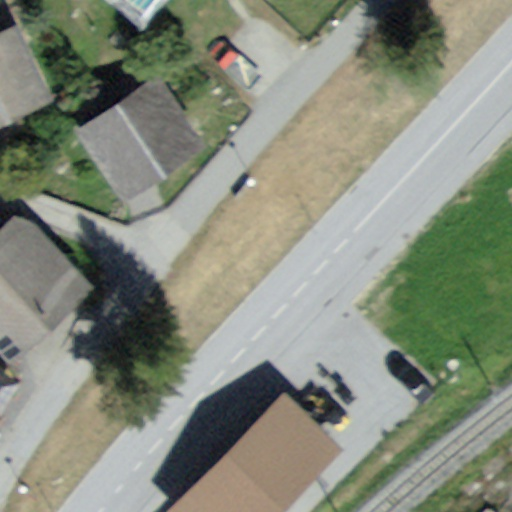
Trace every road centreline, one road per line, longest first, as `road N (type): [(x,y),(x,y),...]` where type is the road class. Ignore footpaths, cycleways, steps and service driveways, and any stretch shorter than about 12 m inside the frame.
road 1 (tertiary): [(101,511),(511,63)]
road 2 (residential): [(0,469),(149,259),(379,0)]
